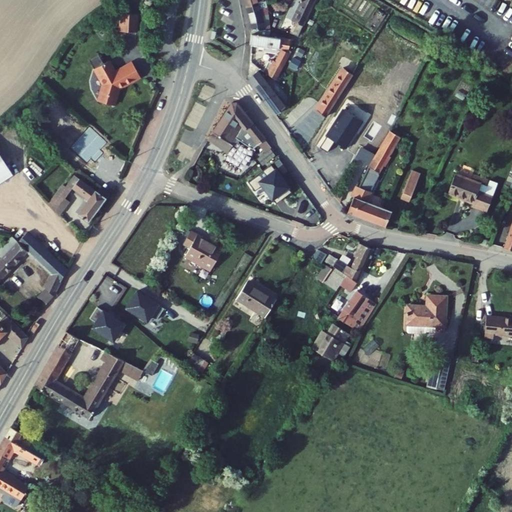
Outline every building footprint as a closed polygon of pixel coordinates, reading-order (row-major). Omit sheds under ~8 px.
[(302,27),(317,0),(300,0),(289,19),(302,27)] [(275,30),(268,2),(248,7),(250,27),(269,29),(275,30)] [(113,31),(129,31),(128,13),(112,14),(113,31)] [(268,33),(269,29),(250,27),(248,42),(283,48),(266,75),(273,80),(290,49),(287,48),(289,37),(268,33)] [(93,66),(102,61),(98,54),(89,59),(93,66)] [(292,57),(288,66),(295,70),(300,60),(292,57)] [(352,60),(348,65),(344,62),(313,103),(323,111),(358,65),(352,60)] [(98,79),(99,78),(104,85),(102,93),(101,93),(99,103),(113,106),(117,88),(120,86),(119,84),(124,81),(125,83),(137,74),(129,62),(112,74),(104,62),(92,71),(98,79)] [(275,104),(250,73),(242,80),(270,114),(275,110),(275,104)] [(256,148),(263,143),(232,107),(228,108),(211,137),(223,144),(233,127),(254,150),(256,148)] [(370,186),(398,131),(387,125),(357,179),(370,186)] [(223,144),(211,137),(207,146),(227,157),(238,138),(251,153),(254,150),(233,127),(223,144)] [(281,157),(263,143),(256,148),(275,162),(281,157)] [(412,162),(401,190),(409,193),(420,165),(412,162)] [(474,200),(490,205),(500,177),(492,174),(490,180),(457,168),(455,175),(459,177),(455,190),(475,197),(474,200)] [(450,188),(455,190),(459,177),(455,175),(450,188)] [(76,219),(84,228),(104,205),(74,176),(65,186),(73,193),(87,206),(76,219)] [(352,189),(366,194),(370,186),(357,179),(354,185),(352,189)] [(65,186),(62,189),(70,196),(73,193),(65,186)] [(70,196),(62,189),(47,206),(59,219),(69,206),(65,203),(70,196)] [(347,205),(387,219),(392,203),(366,194),(352,189),(347,205)] [(210,243),(178,225),(169,239),(176,243),(172,252),(197,266),(210,243)] [(43,301),(62,270),(22,235),(13,245),(7,239),(0,246),(0,284),(25,256),(46,275),(35,294),(43,301)] [(323,264),(351,279),(367,248),(355,241),(343,265),(327,256),(323,264)] [(257,316),(270,298),(241,279),(229,297),(257,316)] [(336,314),(355,327),(358,321),(351,316),(365,295),(354,288),(336,314)] [(154,307),(130,291),(118,309),(142,325),(154,307)] [(400,324),(438,330),(443,299),(426,296),(424,307),(403,304),(400,324)] [(114,318),(91,302),(79,321),(103,336),(114,318)] [(504,318),(479,314),(476,339),(484,340),(485,336),(511,340),(511,335),(511,316),(504,316),(504,318)] [(0,331),(17,347),(24,336),(3,317),(0,320),(0,375),(2,372),(0,369),(0,331)] [(330,320),(321,335),(335,344),(344,329),(330,320)] [(112,368),(117,358),(58,328),(28,384),(83,417),(90,407),(96,410),(99,405),(93,400),(104,382),(109,386),(115,377),(109,373),(94,365),(75,396),(48,379),(67,345),(97,360),(112,368)] [(321,335),(313,346),(327,355),(335,344),(321,335)] [(189,346),(181,359),(183,361),(192,348),(189,346)] [(201,354),(192,348),(183,361),(192,367),(201,354)] [(437,353),(427,350),(420,376),(429,379),(437,353)] [(137,368),(117,358),(112,368),(132,378),(137,368)] [(154,374),(157,361),(148,359),(145,371),(154,374)] [(109,373),(112,368),(97,360),(94,365),(109,373)] [(14,361),(7,372),(13,376),(20,365),(14,361)] [(28,413),(29,411),(29,409),(28,407),(23,404),(19,411),(24,414),(26,414),(28,413)] [(90,407),(83,417),(90,421),(96,410),(90,407)] [(35,460),(43,445),(5,422),(0,431),(0,456),(7,444),(35,460)] [(24,460),(14,478),(22,482),(32,465),(24,460)] [(0,470),(0,496),(8,502),(11,501),(22,482),(14,478),(0,470)]
